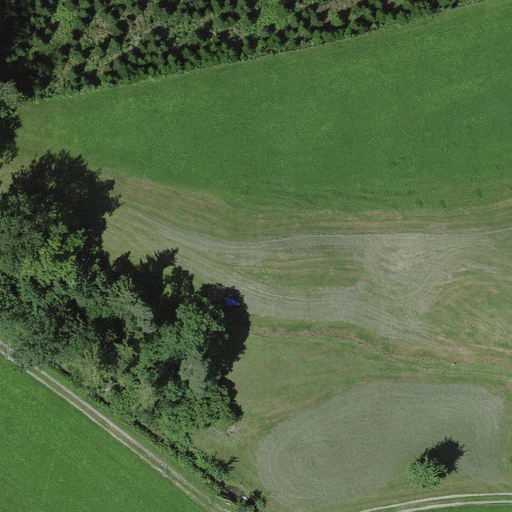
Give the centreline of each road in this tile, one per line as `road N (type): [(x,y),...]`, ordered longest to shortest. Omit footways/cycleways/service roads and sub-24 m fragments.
road 1 (track): [(222,511),(94,414),(0,356)]
road 2 (track): [(511,498),(384,511)]
